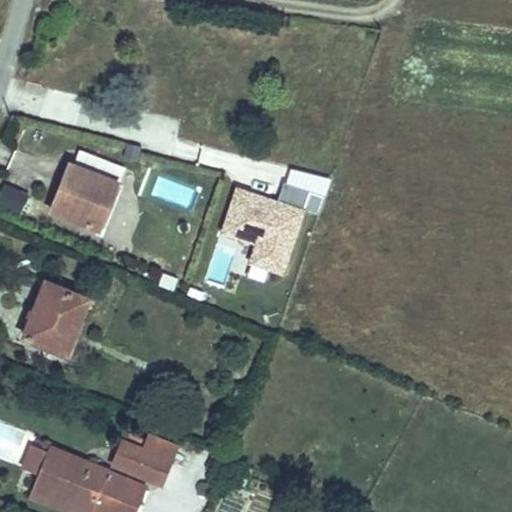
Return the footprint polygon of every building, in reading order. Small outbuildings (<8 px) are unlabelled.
[(67,164),(47,209),(89,229),(110,184),(67,164)] [(6,180),(0,194),(0,200),(22,211),(31,191),(6,180)] [(266,268),(283,273),(302,209),(317,213),(323,192),(284,181),(279,197),(235,184),(211,263),(264,278),(266,268)] [(50,280),(26,340),(70,357),(93,298),(50,280)] [(44,450),(27,492),(74,511),(87,511),(95,496),(134,511),(142,490),(44,450)] [(74,511),(27,492),(22,503),(42,511),(74,511)]
